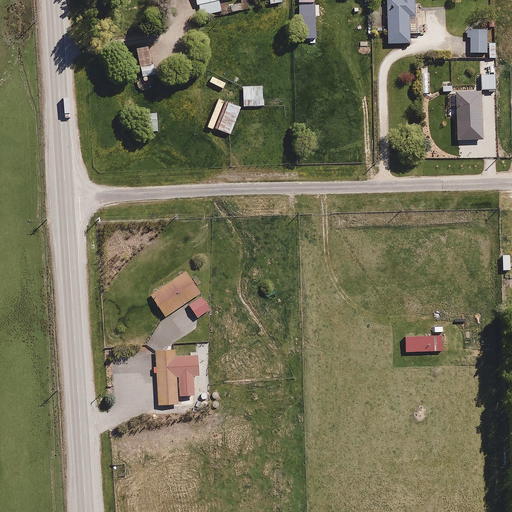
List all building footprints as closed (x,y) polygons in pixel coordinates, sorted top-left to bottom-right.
[(195,0),(199,17),(222,13),(220,0),(222,0),(195,0)] [(388,44),(411,43),(411,34),(423,34),(422,12),(415,12),(414,0),(375,0),(376,31),(387,31),(388,44)] [(240,2),(228,5),(230,13),(242,10),(240,2)] [(487,52),(486,29),(465,29),(465,39),(471,39),(471,53),(487,52)] [(147,44),(133,46),(136,69),(151,67),(147,44)] [(480,75),(481,89),(496,89),(495,74),(480,75)] [(264,85),(241,86),(242,107),(264,106),(264,85)] [(481,90),(456,91),(458,139),(483,138),(481,90)] [(241,109),(224,102),(213,128),(231,135),(241,109)] [(210,308),(185,271),(152,294),(166,316),(187,302),(197,317),(210,308)] [(176,350),(154,351),(157,406),(180,405),(176,350)]
